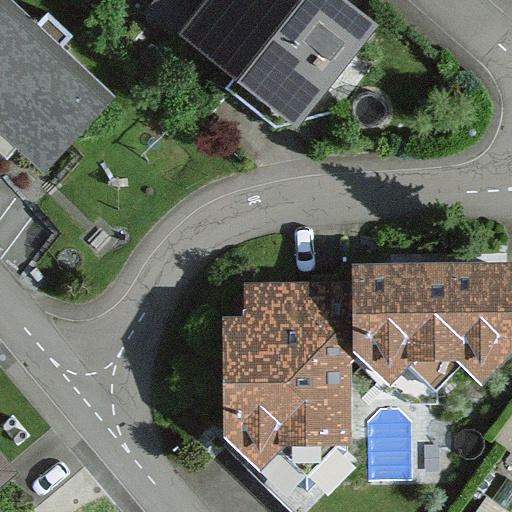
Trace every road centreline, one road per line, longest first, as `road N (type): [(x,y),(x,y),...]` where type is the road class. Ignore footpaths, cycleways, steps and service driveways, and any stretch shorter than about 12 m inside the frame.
road 1 (residential): [(511,188),(278,203),(218,222),(175,264),(85,401)]
road 2 (residential): [(179,511),(85,401)]
road 3 (residential): [(85,401),(0,301)]
